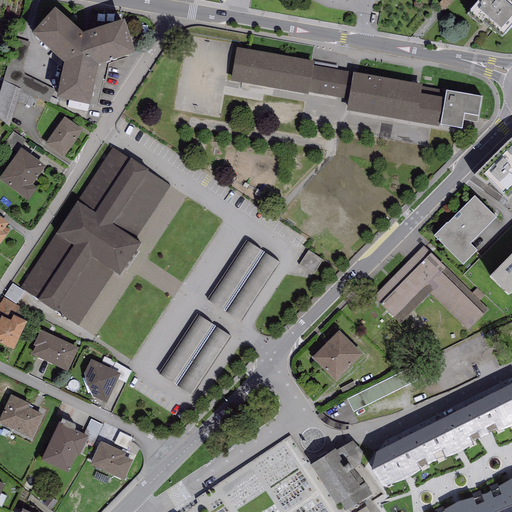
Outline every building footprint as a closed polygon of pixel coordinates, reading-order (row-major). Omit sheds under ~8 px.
[(511,1),(511,3),(507,0),(481,0),(466,17),(481,30),(485,26),(502,42),(511,30),(511,1)] [(82,37),(55,12),(32,37),(64,66),(56,102),(90,108),(91,105),(98,70),(106,67),(135,57),(124,24),(82,37)] [(16,39),(3,81),(38,98),(48,103),(55,90),(25,75),(22,69),(30,43),(16,39)] [(313,66),(314,62),(237,48),(231,81),(308,95),(308,92),(349,99),(353,73),(313,66)] [(97,106),(106,67),(98,70),(91,105),(97,106)] [(422,85),(353,73),(349,99),(347,111),(439,126),(443,98),(421,95),(422,85)] [(32,108),(38,98),(3,81),(0,90),(0,119),(9,128),(17,101),(32,108)] [(482,97),(447,90),(441,124),(462,128),(464,113),(478,116),(482,97)] [(45,146),(63,159),(83,131),(64,118),(45,146)] [(511,141),(507,145),(473,179),(486,189),(489,186),(508,204),(511,200),(511,141)] [(171,186),(113,148),(21,289),(78,327),(113,274),(120,278),(141,245),(135,240),(171,186)] [(21,150),(0,178),(0,182),(28,203),(37,190),(32,186),(46,168),(21,150)] [(308,198),(355,242),(382,214),(364,197),(368,193),(357,182),(353,186),(335,169),(308,198)] [(474,198),(434,238),(463,267),(477,252),(470,246),(495,220),(474,198)] [(8,224),(0,218),(0,244),(10,232),(5,228),(8,224)] [(225,316),(243,327),(281,266),(249,246),(212,306),(226,315),(225,316)] [(424,246),(373,297),(402,326),(431,297),(466,331),(487,310),(424,246)] [(309,254),(302,265),(315,274),(322,262),(309,254)] [(511,258),(490,281),(507,300),(511,296),(511,258)] [(23,292),(12,284),(5,296),(16,303),(23,292)] [(21,308),(4,298),(0,304),(0,345),(13,351),(27,324),(15,318),(21,308)] [(345,314),(302,362),(323,397),(386,363),(345,314)] [(195,401),(232,339),(199,320),(162,381),(195,401)] [(78,349),(41,331),(33,346),(35,347),(34,350),(32,356),(67,372),(78,349)] [(91,397),(106,404),(120,375),(91,361),(84,375),(91,397)] [(413,368),(347,399),(353,413),(419,381),(413,368)] [(511,432),(511,386),(372,456),(368,474),(382,497),(511,432)] [(30,405),(10,396),(0,418),(0,424),(32,440),(43,415),(28,408),(30,405)] [(329,420),(322,413),(317,416),(322,422),(328,426),(334,429),(339,431),(340,425),(335,423),(329,420)] [(104,426),(91,420),(83,435),(90,438),(88,441),(96,444),(104,426)] [(88,441),(90,438),(83,435),(74,432),(75,431),(75,429),(75,428),(74,426),(73,426),(62,421),(61,424),(59,423),(41,462),(68,475),(77,457),(79,457),(88,441)] [(346,437),(335,443),(333,440),(308,457),(336,498),(340,495),(348,507),(369,494),(374,492),(365,476),(365,469),(358,456),(346,437)] [(126,454),(101,443),(90,467),(123,482),(133,461),(124,457),(126,454)] [(486,496),(492,511),(511,511),(511,480),(511,481),(486,496)] [(492,511),(486,496),(458,504),(444,511),(492,511)]
